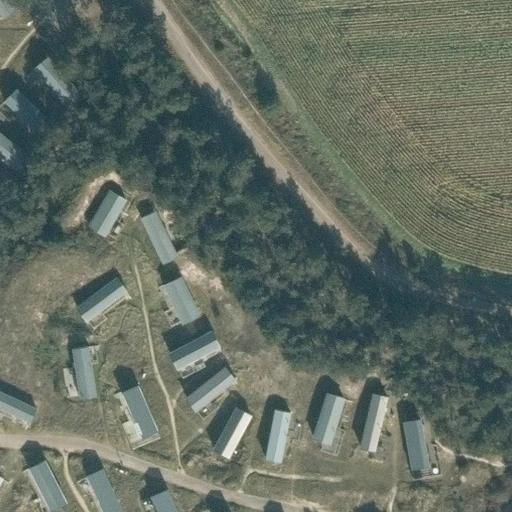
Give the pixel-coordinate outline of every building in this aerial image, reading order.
[(10,0),(0,0),(0,15),(3,19),(17,9),(10,0)] [(47,56),(33,68),(66,106),(80,94),(47,56)] [(15,88),(3,101),(38,135),(51,122),(15,88)] [(0,132),(0,156),(18,171),(30,156),(0,132)] [(127,200),(109,189),(86,227),(105,237),(127,200)] [(156,211),(139,218),(162,264),(178,257),(156,211)] [(182,276),(162,285),(182,325),(200,316),(182,276)] [(116,277),(75,307),(85,322),(126,292),(116,277)] [(211,331),(169,353),(177,370),(220,348),(211,331)] [(88,347),(71,349),(79,401),(96,398),(88,347)] [(235,380),(225,367),(185,398),(195,412),(235,380)] [(138,386),(121,393),(140,439),(158,432),(138,386)] [(0,391),(0,409),(30,424),(37,409),(0,391)] [(345,399),(326,393),(311,440),(330,445),(345,399)] [(388,397),(372,394),(360,449),(375,452),(388,397)] [(236,407),(212,450),(228,459),(251,415),(236,407)] [(290,413),(274,411),(264,460),(281,463),(290,413)] [(421,419),(403,422),(412,471),(430,468),(421,419)] [(44,461),(27,469),(49,511),(66,504),(44,461)] [(123,511),(102,468),(85,476),(102,511),(123,511)] [(176,511),(167,490),(150,496),(156,511),(176,511)]
